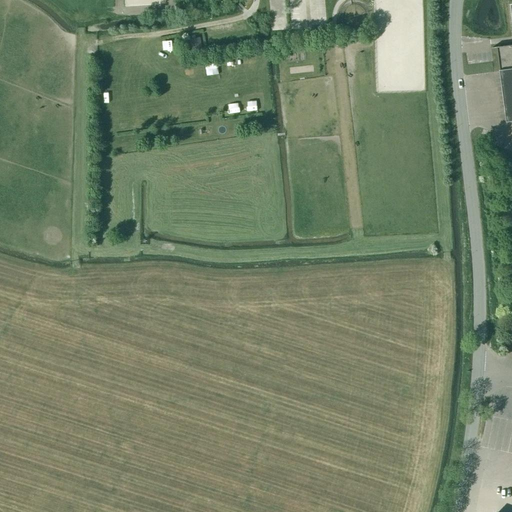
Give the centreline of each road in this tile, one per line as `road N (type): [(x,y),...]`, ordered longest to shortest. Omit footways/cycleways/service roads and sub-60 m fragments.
road 1 (secondary): [(477,372),(480,280),(457,86),(456,0)]
road 2 (secondary): [(457,511),(477,372)]
